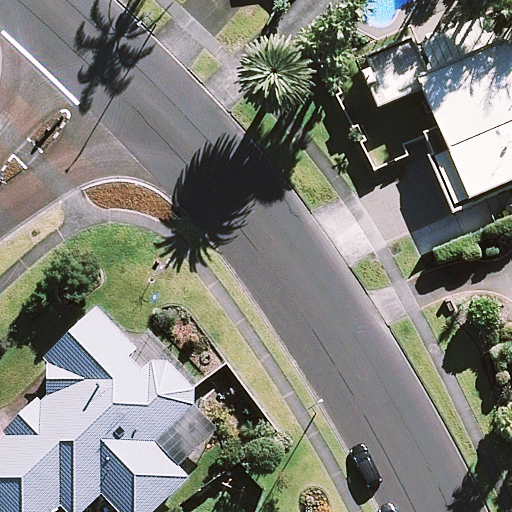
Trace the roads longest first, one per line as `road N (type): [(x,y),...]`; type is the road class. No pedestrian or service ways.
road 1 (residential): [(111,57),(302,274),(437,511)]
road 2 (residential): [(111,57),(0,177)]
